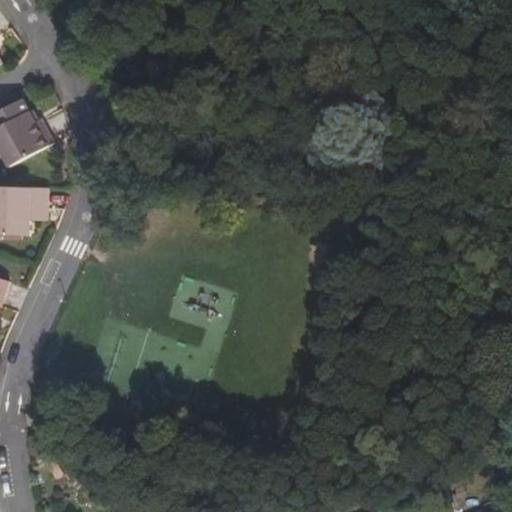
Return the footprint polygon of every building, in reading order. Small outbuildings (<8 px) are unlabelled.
[(0,144),(12,166),(57,144),(44,121),(39,123),(25,100),(0,113),(0,144)] [(49,210),(50,189),(0,188),(0,235),(32,236),(32,221),(33,210),(49,210)] [(49,222),(49,210),(33,210),(32,221),(49,222)] [(0,307),(1,308),(3,308),(12,283),(0,278),(0,307)] [(32,458),(46,457),(46,439),(32,439),(32,458)]
